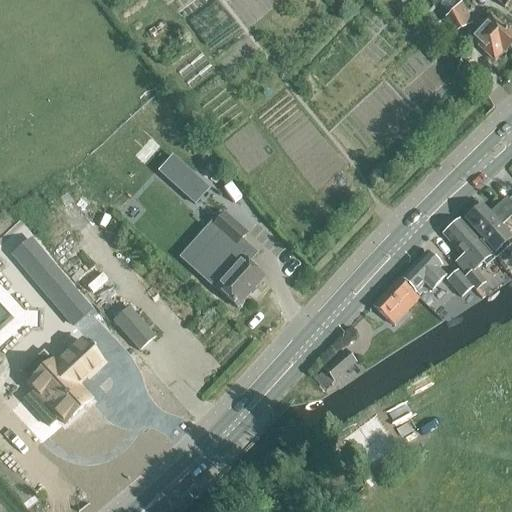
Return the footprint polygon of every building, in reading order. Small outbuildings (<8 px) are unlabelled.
[(511,0),(494,0),(504,9),(511,0)] [(461,3),(450,14),(445,19),(453,35),(473,25),(461,3)] [(511,46),(511,38),(489,18),(470,40),(479,48),(480,46),(495,59),(500,53),(504,56),(511,46)] [(195,206),(208,191),(172,158),(158,173),(195,206)] [(493,261),(511,244),(511,243),(481,206),(464,221),(482,242),(479,244),(490,257),(491,259),(493,261)] [(224,214),(211,229),(218,235),(234,249),(240,242),(246,235),(224,214)] [(466,277),(464,279),(473,289),(472,290),(475,293),(485,285),(475,272),(491,259),(490,257),(479,244),(459,221),(442,236),(462,258),(455,264),(466,277)] [(218,235),(190,266),(213,287),(237,309),(263,280),(246,264),(254,255),(240,242),(234,249),(218,235)] [(13,257),(73,327),(90,312),(30,243),(13,257)] [(402,282),(416,295),(424,286),(432,293),(445,278),(438,271),(441,268),(427,255),(402,282)] [(458,273),(446,283),(461,300),(472,290),(473,289),(464,279),(464,280),(458,273)] [(394,327),(418,301),(397,283),(374,308),(394,327)] [(112,323),(138,352),(152,340),(127,310),(112,323)] [(58,419),(64,425),(90,402),(76,387),(101,364),(81,343),(56,366),(53,362),(28,386),(34,393),(24,402),(48,428),(58,419)] [(323,371),(334,384),(355,366),(345,353),(323,371)]
